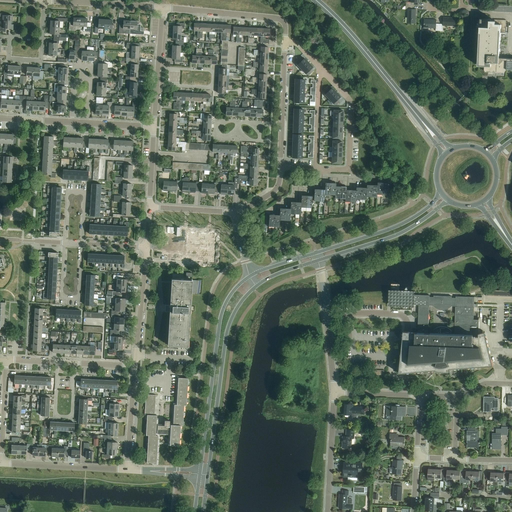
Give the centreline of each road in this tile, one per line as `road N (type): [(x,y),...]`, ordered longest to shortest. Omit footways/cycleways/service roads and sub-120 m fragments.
road 1 (residential): [(282,124),(284,22),(163,8)]
road 2 (secondary): [(250,276),(222,308),(198,474)]
road 3 (secondary): [(314,0),(447,151)]
road 4 (secondary): [(208,474),(226,337),(254,288)]
road 5 (residential): [(282,124),(216,120),(215,139),(281,143)]
road 6 (residential): [(147,247),(0,239)]
road 7 (secondary): [(318,261),(387,239),(448,201)]
road 8 (secondary): [(441,194),(397,226),(316,253)]
road 9 (unclassified): [(335,391),(318,261)]
road 10 (residential): [(156,84),(212,87),(213,69),(158,66)]
road 11 (residential): [(58,362),(54,417),(71,417),(75,363)]
road 12 (unclassified): [(1,462),(127,469)]
road 13 (residential): [(327,511),(335,391)]
